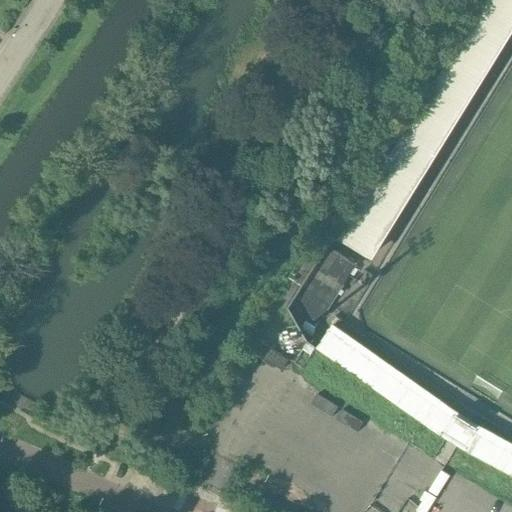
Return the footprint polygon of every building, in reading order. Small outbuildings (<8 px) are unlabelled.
[(511,0),(493,0),(339,247),(374,270),(511,45),(511,0)] [(332,249),(292,311),(316,327),(308,322),(303,331),(312,336),(317,327),(327,311),(357,265),(332,249)] [(511,448),(468,425),(333,331),(317,353),(453,448),(511,480),(511,448)] [(265,359),(282,370),(288,361),(271,350),(265,359)] [(450,476),(442,471),(429,491),(437,497),(450,476)] [(428,493),(416,511),(427,511),(436,498),(428,493)]
